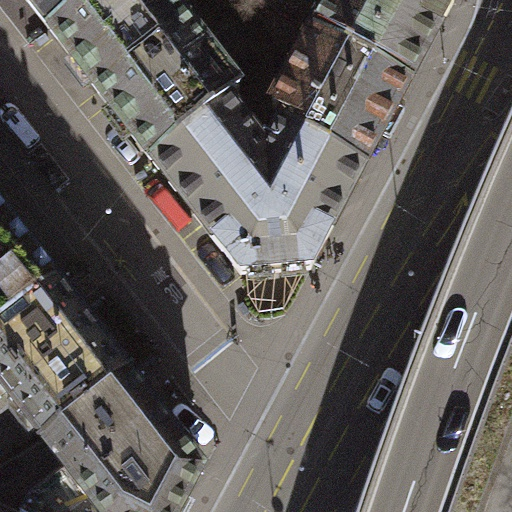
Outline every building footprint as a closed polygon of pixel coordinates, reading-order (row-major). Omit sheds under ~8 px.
[(25,0),(50,31),(88,0),(25,0)] [(241,92),(168,0),(88,0),(50,31),(152,162),(227,103),(241,92)] [(454,7),(453,0),(330,0),(312,34),(411,87),(454,7)] [(285,119),(282,125),(366,170),(411,87),(312,34),(271,111),(285,119)] [(282,125),(267,153),(227,103),(152,162),(240,276),(311,272),(366,170),(282,125)] [(58,285),(0,210),(0,329),(56,286),(58,285)] [(0,384),(44,441),(127,376),(56,286),(0,329),(0,384)] [(67,470),(30,499),(23,511),(182,511),(204,472),(128,376),(127,376),(44,441),(67,470)]
